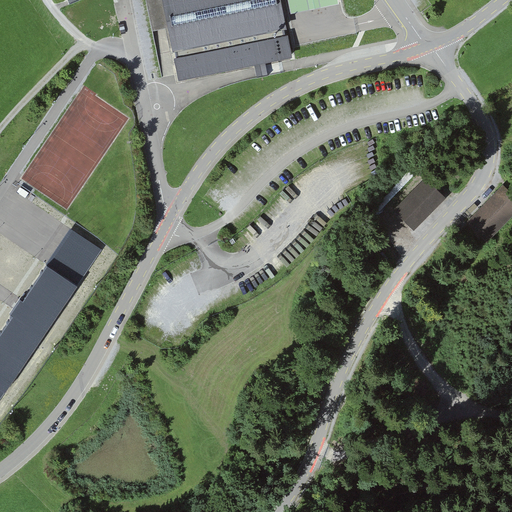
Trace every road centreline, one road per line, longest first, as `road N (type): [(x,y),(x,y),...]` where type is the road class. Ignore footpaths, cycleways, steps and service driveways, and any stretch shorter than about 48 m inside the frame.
road 1 (unclassified): [(0,473),(70,400),(181,199),(237,127),(301,85),(430,46)]
road 2 (unclassified): [(430,46),(484,120),(489,158),(474,189),(382,297),(282,511)]
road 3 (track): [(511,406),(471,399),(432,375),(382,297)]
road 4 (track): [(316,450),(335,456),(471,399)]
road 5 (track): [(0,129),(84,43)]
